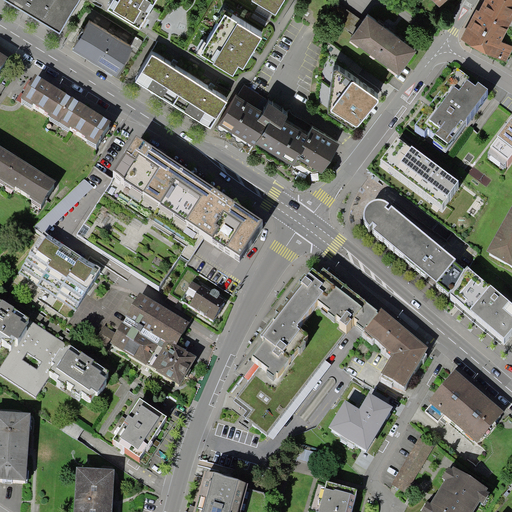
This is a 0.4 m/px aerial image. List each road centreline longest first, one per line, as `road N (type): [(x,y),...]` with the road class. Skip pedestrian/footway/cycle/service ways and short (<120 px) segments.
road 1 (secondary): [(0,25),(305,221)]
road 2 (residential): [(305,221),(254,299),(193,436),(173,511)]
road 3 (residential): [(443,44),(305,221)]
road 4 (secondary): [(305,221),(451,343)]
road 5 (residential): [(451,343),(377,470),(389,511)]
